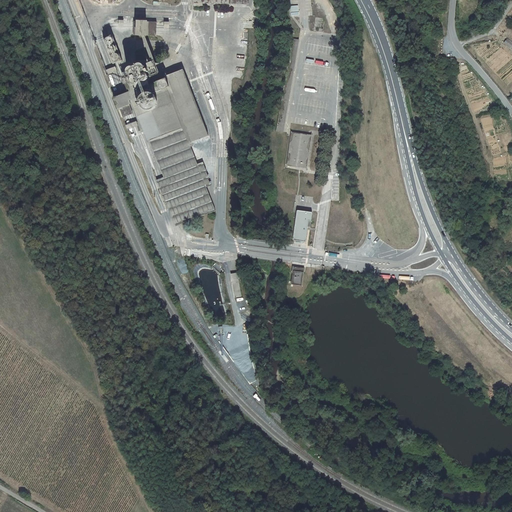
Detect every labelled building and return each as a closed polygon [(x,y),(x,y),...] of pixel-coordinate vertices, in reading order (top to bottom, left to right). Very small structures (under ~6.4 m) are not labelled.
[(247,8),(247,0),(233,0),(233,8),(247,8)] [(135,23),(135,37),(159,39),(159,25),(135,23)] [(299,40),(292,39),(277,131),(283,132),(299,40)] [(106,44),(115,69),(124,66),(115,41),(106,44)] [(138,73),(139,74),(141,74),(143,74),(145,73),(145,71),(145,70),(144,68),(143,67),(141,66),(139,66),(137,68),(136,70),(136,72),(138,73)] [(132,78),(134,77),(135,77),(136,76),(137,75),(137,73),(136,71),(135,70),(134,70),(133,69),(131,69),(129,70),(128,71),(128,73),(128,74),(129,76),(129,77),(131,78),(132,78)] [(141,82),(143,83),(146,83),(147,83),(148,82),(148,81),(149,79),(148,78),(147,75),(146,75),(145,74),(142,75),(141,75),(140,76),(140,78),(140,79),(140,81),(141,82)] [(166,82),(191,149),(210,142),(184,75),(166,82)] [(134,86),(136,86),(137,86),(138,86),(139,85),(140,84),(140,83),(140,82),(140,80),(139,78),(138,77),(136,77),(135,77),(133,78),(132,79),(132,80),(131,81),(131,83),(132,84),(133,85),(134,86)] [(165,185),(183,231),(217,219),(191,149),(166,82),(164,78),(129,90),(165,185)] [(116,100),(124,122),(134,118),(126,96),(116,100)] [(311,136),(292,133),(288,164),(306,167),(311,136)] [(178,233),(183,231),(165,185),(158,188),(166,210),(168,209),(178,233)] [(312,212),(298,210),(294,240),(306,241),(309,220),(311,221),(312,212)] [(299,268),(294,267),(292,284),(302,286),(304,272),(299,271),(299,268)] [(230,281),(234,306),(241,305),(237,280),(230,281)]
